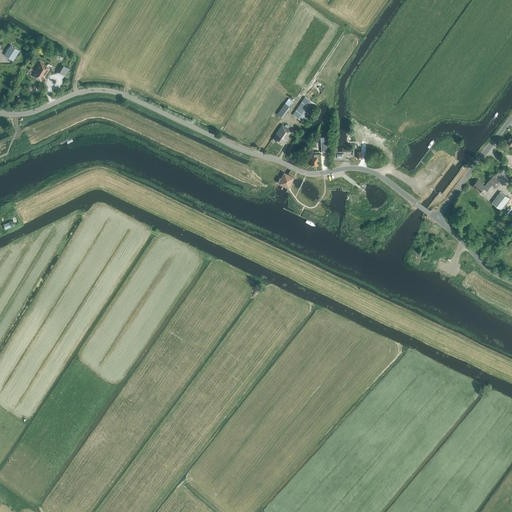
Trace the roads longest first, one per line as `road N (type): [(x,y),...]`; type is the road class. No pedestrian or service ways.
road 1 (unclassified): [(323,172),(247,152),(108,91),(77,93),(26,114),(0,113)]
road 2 (unclassified): [(323,172),(373,172),(436,219)]
road 3 (unclassified): [(436,219),(511,117)]
